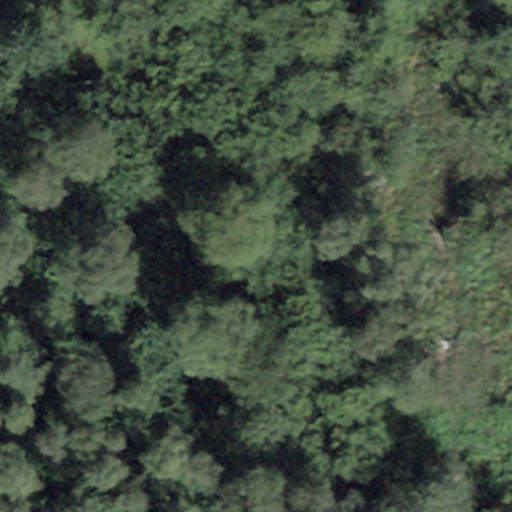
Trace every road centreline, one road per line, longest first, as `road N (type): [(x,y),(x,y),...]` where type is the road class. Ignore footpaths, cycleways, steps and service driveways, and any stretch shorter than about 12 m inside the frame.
road 1 (track): [(228,511),(191,398),(193,195)]
road 2 (track): [(193,195),(77,0)]
